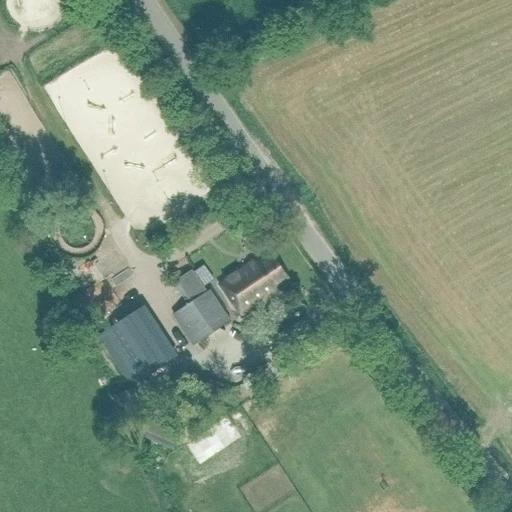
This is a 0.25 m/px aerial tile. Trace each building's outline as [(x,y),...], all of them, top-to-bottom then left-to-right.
[(272,253),(222,285),(240,312),(289,279),(272,253)] [(122,265),(95,279),(115,317),(142,302),(122,265)] [(173,282),(189,304),(175,313),(195,343),(231,319),(211,289),(210,290),(196,268),(173,282)] [(173,358),(140,307),(99,334),(132,385),(173,358)] [(174,450),(181,434),(150,421),(134,387),(117,394),(133,429),(142,426),(138,436),(174,450)]
